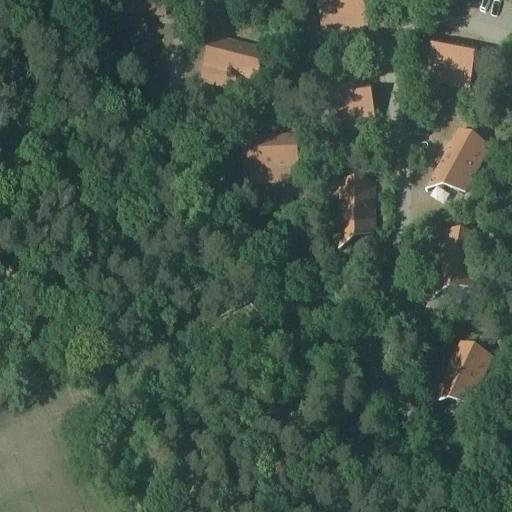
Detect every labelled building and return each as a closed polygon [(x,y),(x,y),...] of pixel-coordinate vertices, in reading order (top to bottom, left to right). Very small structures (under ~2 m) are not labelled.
[(144,6),(144,17),(162,18),(162,0),(111,0),(112,3),(144,6)] [(343,22),(345,32),(365,29),(360,0),(317,0),(322,25),(343,22)] [(213,43),(205,75),(237,83),(234,94),(251,98),(262,55),(213,43)] [(448,77),(446,88),(466,91),(473,53),(434,45),(429,74),(448,77)] [(351,121),(352,131),(373,129),(368,90),(328,95),(332,123),(351,121)] [(454,137),(430,181),(459,197),(484,152),(454,137)] [(278,174),(278,185),(296,185),(294,140),(244,142),(245,175),(278,174)] [(336,239),(369,240),(369,189),(336,189),(336,239)] [(433,287),(465,293),(475,243),(442,237),(433,287)] [(457,349),(436,395),(466,409),(487,363),(457,349)]
